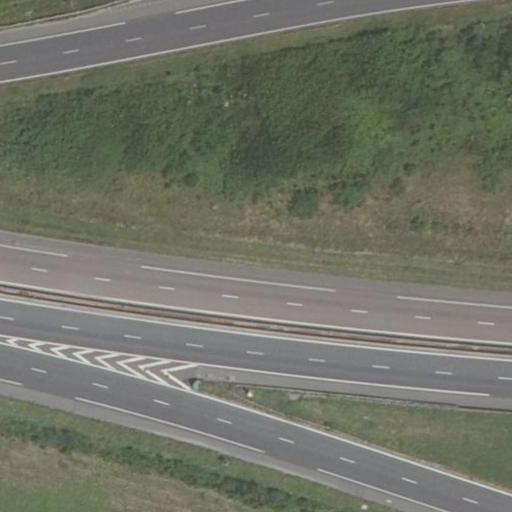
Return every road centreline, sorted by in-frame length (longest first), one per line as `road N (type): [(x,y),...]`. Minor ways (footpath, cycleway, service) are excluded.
road 1 (motorway): [(0,359),(497,511)]
road 2 (motorway): [(0,318),(511,381)]
road 3 (motorway): [(511,323),(120,283),(0,262)]
road 4 (motorway): [(345,0),(0,62)]
